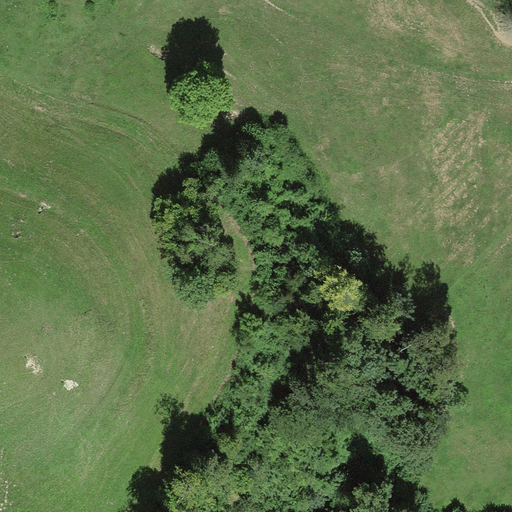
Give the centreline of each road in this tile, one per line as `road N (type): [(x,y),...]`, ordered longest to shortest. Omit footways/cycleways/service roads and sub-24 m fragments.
road 1 (track): [(0,81),(62,111),(135,130),(236,237),(244,263),(235,331),(137,511)]
road 2 (track): [(76,427),(131,349),(126,282),(86,224),(0,181)]
